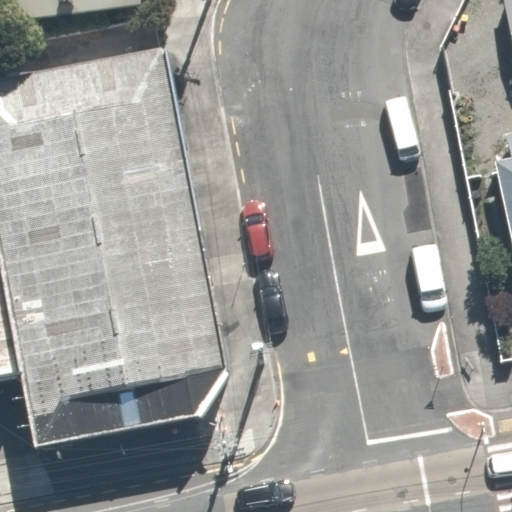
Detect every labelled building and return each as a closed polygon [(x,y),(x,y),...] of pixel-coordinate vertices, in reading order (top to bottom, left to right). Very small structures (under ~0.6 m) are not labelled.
[(0,0),(0,9),(103,1),(103,0),(0,0)] [(511,0),(485,0),(502,86),(511,84),(511,0)] [(171,60),(0,92),(0,264),(35,447),(237,408),(171,60)] [(511,141),(477,149),(504,283),(509,305),(511,304),(511,141)] [(0,372),(19,369),(0,270),(0,372)]
